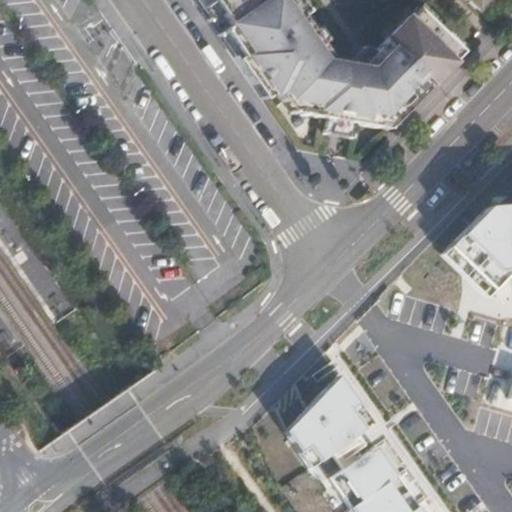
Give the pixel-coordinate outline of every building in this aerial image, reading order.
[(351,125),(385,131),(465,48),(419,4),(359,67),(329,61),(299,18),(305,13),(295,0),(209,0),(228,27),(221,32),(256,82),(252,86),(262,101),(268,97),(270,99),(276,95),(290,114),(351,125)] [(465,0),(477,11),(486,0),(465,0)] [(511,198),(486,201),(441,252),(484,295),(501,273),(511,272),(511,198)] [(369,421),(334,372),(281,427),(307,468),(369,421)] [(382,438),(326,478),(349,511),(435,511),(402,463),(382,438)]
